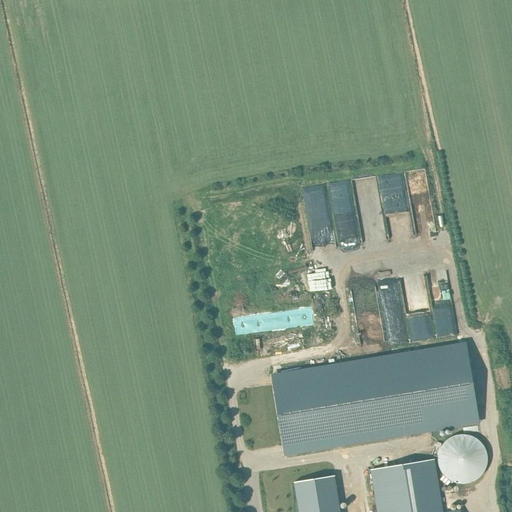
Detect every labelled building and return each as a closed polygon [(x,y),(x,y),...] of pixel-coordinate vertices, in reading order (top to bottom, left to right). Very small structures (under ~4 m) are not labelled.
[(412,222),(358,221),(337,221),(337,241),(412,241),(412,222)] [(467,342),(271,374),(284,456),(480,424),(467,342)] [(481,443),(480,442),(478,440),(476,438),(474,437),(471,436),(469,435),(467,435),(464,435),(461,435),(459,435),(456,435),(454,436),(452,437),(449,438),(447,440),(445,442),(444,444),(442,446),(441,448),(440,450),(439,453),(438,455),(438,458),(438,459),(438,462),(439,464),(439,467),(440,469),(441,471),(443,474),(444,476),(446,477),(448,479),(450,480),(453,482),(455,482),(458,483),(460,484),(463,484),(465,484),(468,483),(470,482),(473,482),(475,480),(477,479),(479,477),(481,476),(483,474),(484,471),(485,469),(486,467),(487,464),(487,462),(487,459),(487,457),(487,454),(486,451),(485,449),(484,447),(483,445),(481,443)] [(461,511),(461,510),(445,511),(442,511),(435,460),(370,470),(376,511),(461,511)] [(340,511),(334,476),(294,482),(298,511),(340,511)]
